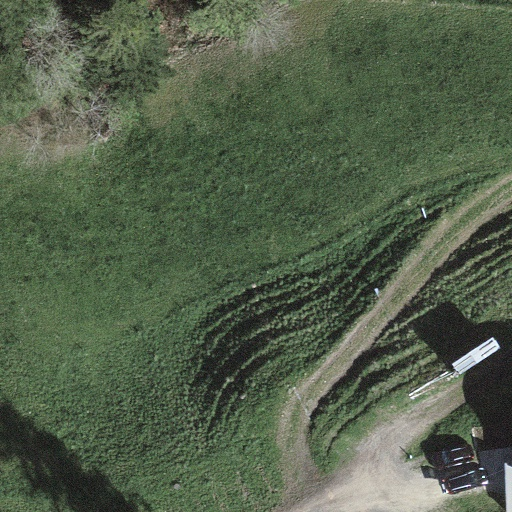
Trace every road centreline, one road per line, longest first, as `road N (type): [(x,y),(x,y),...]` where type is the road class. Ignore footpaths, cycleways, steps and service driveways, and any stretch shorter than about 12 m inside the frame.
road 1 (track): [(511,187),(449,236),(301,408),(294,448),(318,506)]
road 2 (track): [(511,356),(402,430),(371,466),(309,511)]
